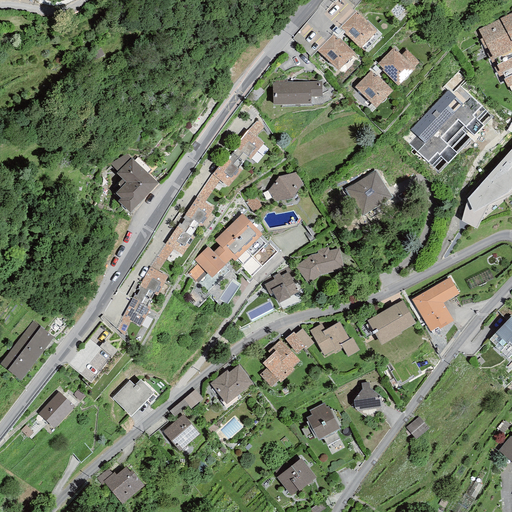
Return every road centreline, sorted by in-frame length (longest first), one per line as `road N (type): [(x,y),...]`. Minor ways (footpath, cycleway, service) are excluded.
road 1 (residential): [(51,511),(243,343),(279,324),(363,302),(511,234)]
road 2 (tertiary): [(314,0),(233,99),(95,310),(0,431)]
road 3 (residential): [(511,283),(338,511)]
